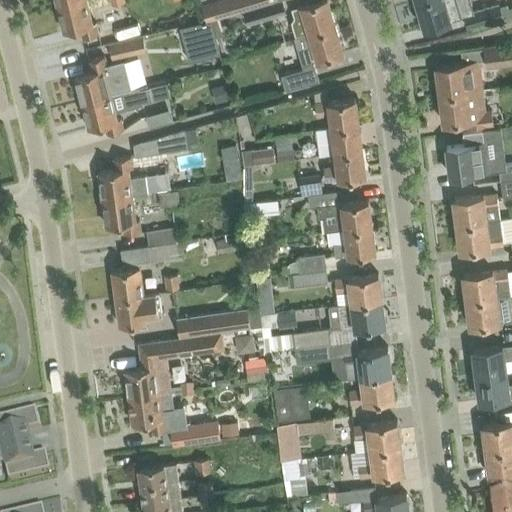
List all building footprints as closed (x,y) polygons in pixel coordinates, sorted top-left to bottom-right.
[(93,22),(87,0),(73,0),(58,4),(65,30),(81,26),(83,37),(100,33),(97,21),(93,22)] [(210,0),(202,2),(207,20),(211,19),(212,18),(219,16),(235,11),(271,0),(210,0)] [(281,0),(272,3),(244,11),(247,23),(286,12),(282,0),(281,0)] [(294,16),(290,21),(295,36),(336,24),(329,0),(315,0),(309,2),(303,4),(291,7),(294,16)] [(417,0),(425,27),(462,16),(461,13),(465,12),(470,27),(504,17),(501,6),(500,1),(474,9),(471,0),(417,0)] [(501,6),(504,17),(511,15),(511,5),(509,7),(508,3),(501,6)] [(219,16),(212,18),(212,19),(215,28),(222,25),(219,16)] [(207,20),(180,26),(190,61),(220,53),(211,19),(207,20)] [(136,23),(115,28),(118,40),(139,34),(136,23)] [(336,24),(295,36),(301,57),(306,55),(308,62),(344,51),(336,24)] [(146,50),(143,35),(109,42),(113,58),(146,50)] [(511,42),(486,46),(489,65),(511,61),(511,42)] [(106,55),(89,59),(92,70),(76,74),(83,100),(132,88),(132,87),(125,59),(108,63),(106,55)] [(437,65),(441,93),(484,88),(481,59),(437,65)] [(304,67),(282,73),(286,88),(320,79),(315,64),(304,67)] [(150,85),(154,99),(171,94),(168,81),(150,85)] [(228,82),(212,86),(216,102),(232,98),(228,82)] [(132,88),(83,100),(90,127),(105,123),(108,133),(124,128),(121,117),(117,118),(115,110),(144,103),(144,101),(154,99),(150,85),(140,88),(139,85),(132,87),(132,88)] [(330,100),(328,88),(315,92),(316,101),(330,100)] [(487,109),(484,88),(441,93),(444,121),(467,118),(468,126),(494,123),(492,108),(487,109)] [(331,113),(333,126),(359,122),(356,96),(316,101),(318,114),(331,113)] [(320,154),(337,151),(363,148),(359,122),(333,126),(316,128),(320,154)] [(185,127),(134,143),(136,155),(188,147),(185,127)] [(463,131),(465,143),(448,145),(451,175),(488,170),(487,158),(485,140),(483,128),(463,131)] [(237,143),(221,146),(227,179),(242,177),(237,143)] [(276,159),(274,145),(244,148),(246,163),(276,159)] [(366,174),(363,148),(337,151),(338,165),(324,167),(326,179),(366,174)] [(103,197),(132,193),(148,191),(146,174),(130,177),(129,167),(133,167),(131,155),(115,158),(116,168),(100,170),(103,197)] [(511,161),(499,163),(501,179),(511,177),(511,161)] [(244,167),(245,202),(253,200),(253,167),(244,167)] [(511,177),(501,179),(504,196),(511,195),(511,177)] [(321,179),(302,181),(303,194),(323,191),(321,179)] [(178,191),(159,193),(161,206),(180,203),(178,191)] [(454,197),(458,223),(486,220),(486,219),(484,207),(498,205),(496,192),(454,197)] [(136,220),(132,193),(103,197),(107,224),(123,222),(125,232),(141,230),(140,219),(136,220)] [(253,200),(245,202),(244,202),(246,214),(279,210),(277,197),(253,200)] [(339,202),(318,205),(320,217),(323,216),(325,231),(329,230),(372,224),(369,198),(349,201),(339,202)] [(511,240),(511,216),(486,219),(486,220),(458,223),(461,249),(503,244),(503,242),(511,240)] [(372,224),(329,230),(330,243),(335,242),(337,255),(356,253),(376,250),(372,224)] [(147,229),(149,244),(181,239),(177,225),(147,229)] [(233,236),(217,239),(220,252),(236,249),(233,236)] [(185,254),(181,239),(149,244),(151,258),(185,254)] [(292,260),(294,272),(327,267),(325,252),(299,255),(300,259),(292,260)] [(113,269),(117,296),(144,293),(140,260),(124,262),(125,267),(113,269)] [(328,280),(327,267),(294,272),(295,285),(328,280)] [(464,273),(467,299),(511,293),(507,268),(493,269),(464,273)] [(351,289),(353,302),(382,298),(379,272),(350,276),(350,277),(336,278),(337,291),(351,289)] [(165,275),(166,289),(180,288),(179,273),(165,275)] [(255,294),(253,280),(236,282),(238,296),(255,294)] [(160,290),(144,293),(117,296),(120,324),(132,322),(132,328),(148,325),(147,316),(163,314),(160,290)] [(511,318),(511,303),(511,293),(467,299),(471,324),(500,320),(511,318)] [(271,294),(259,296),(261,313),(277,311),(276,298),(271,294)] [(386,324),(382,298),(353,302),(329,305),(332,325),(342,324),(342,329),(356,327),(356,328),(386,324)] [(178,316),(180,335),(222,330),(263,324),(260,305),(178,316)] [(278,311),(280,328),(298,325),(295,309),(278,311)] [(294,330),(264,334),(266,350),(296,346),(332,341),(330,325),(294,330)] [(126,368),(130,396),(159,392),(172,390),(168,357),(225,349),(222,330),(180,335),(167,337),(147,340),(149,354),(141,355),(143,366),(126,368)] [(332,341),(296,346),(297,352),(298,362),(332,358),(334,357),(332,341)] [(474,348),(477,374),(507,370),(505,357),(511,356),(511,343),(503,345),(503,344),(474,348)] [(348,377),(362,375),(392,371),(389,346),(359,349),(359,350),(345,352),(348,377)] [(267,357),(247,360),(250,380),(270,377),(267,357)] [(511,382),(508,383),(507,370),(477,374),(481,400),(510,396),(510,395),(511,395),(511,382)] [(395,397),(392,371),(362,375),(364,388),(350,390),(352,402),(366,400),(366,401),(395,397)] [(181,382),(182,388),(194,387),(193,380),(181,382)] [(195,393),(194,387),(182,388),(183,395),(195,393)] [(175,409),(172,390),(159,392),(130,396),(134,423),(150,420),(151,431),(169,429),(166,410),(175,409)] [(276,409),(277,421),(319,417),(318,405),(276,409)] [(0,450),(31,443),(28,430),(40,427),(36,409),(0,417),(0,450)] [(334,416),(319,417),(277,421),(275,421),(277,431),(279,431),(281,458),(302,456),(299,432),(320,430),(335,428),(334,416)] [(219,419),(171,426),(173,444),(221,436),(220,425),(219,419)] [(368,423),(354,425),(356,439),(370,437),(372,449),(402,445),(398,419),(368,423)] [(511,419),(484,423),(487,449),(511,446),(511,419)] [(237,420),(221,422),(222,433),(238,432),(237,420)] [(34,455),(31,443),(0,450),(0,464),(5,464),(9,480),(51,471),(46,452),(34,455)] [(405,470),(402,445),(372,449),(373,461),(359,463),(361,476),(375,474),(405,470)] [(511,446),(487,449),(490,475),(511,472),(511,446)] [(196,459),(196,471),(211,471),(211,458),(196,459)] [(165,463),(139,467),(142,483),(180,478),(177,462),(165,464),(165,463)] [(307,477),(284,479),(287,494),(308,492),(307,477)] [(180,478),(142,483),(144,501),(182,496),(180,478)] [(199,481),(201,506),(216,504),(213,480),(199,481)] [(338,489),(339,501),(364,498),(378,496),(376,484),(338,489)] [(378,496),(364,498),(366,511),(380,509),(379,511),(410,511),(408,492),(378,496)] [(511,511),(511,493),(493,496),(495,511),(511,511)] [(183,511),(182,496),(144,501),(145,511),(183,511)]
